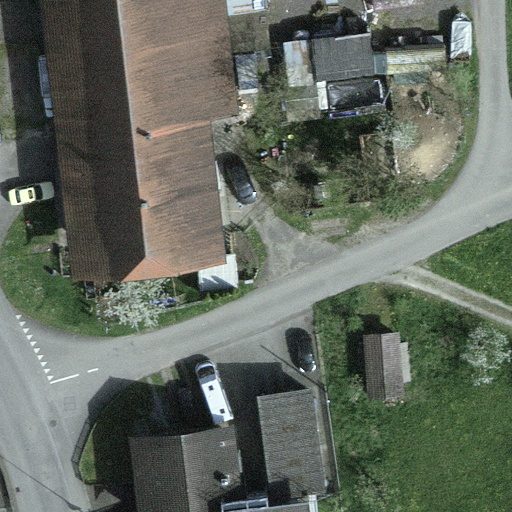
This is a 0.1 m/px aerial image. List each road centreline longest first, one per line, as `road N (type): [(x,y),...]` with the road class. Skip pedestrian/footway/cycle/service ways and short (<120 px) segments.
road 1 (residential): [(15,402),(501,218)]
road 2 (track): [(511,318),(394,257)]
